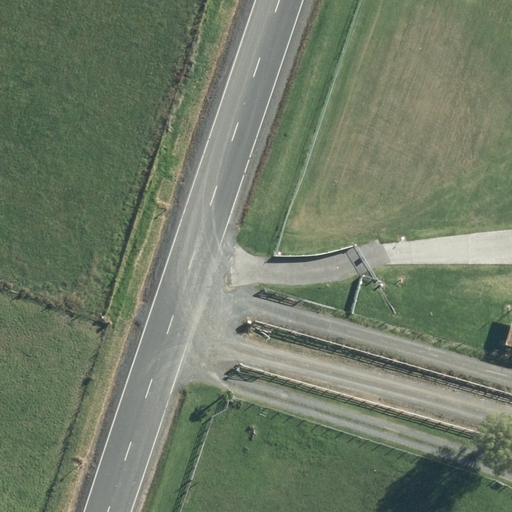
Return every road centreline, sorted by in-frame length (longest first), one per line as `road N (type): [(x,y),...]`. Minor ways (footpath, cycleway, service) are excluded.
road 1 (tertiary): [(281,0),(112,511)]
road 2 (unknown): [(167,347),(511,455)]
